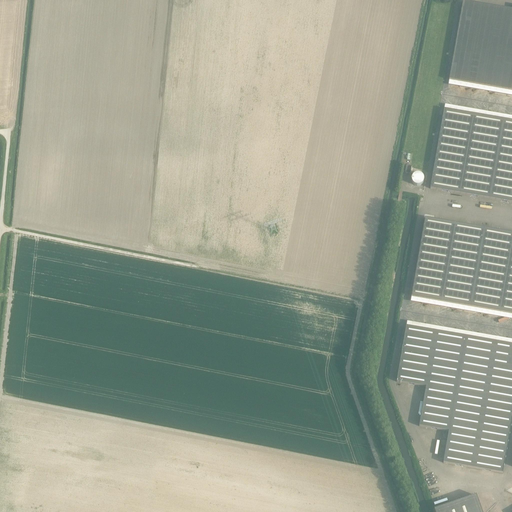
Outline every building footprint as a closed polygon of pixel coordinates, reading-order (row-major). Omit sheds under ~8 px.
[(511,10),(463,2),(453,57),(449,81),(511,91),(511,10)] [(511,121),(444,110),(430,189),(511,203),(511,121)] [(511,233),(425,218),(411,297),(511,314),(511,233)] [(511,419),(511,344),(406,327),(397,382),(426,387),(419,427),(449,432),(443,463),(503,474),(511,419)] [(481,511),(476,496),(434,510),(434,511),(481,511)]
